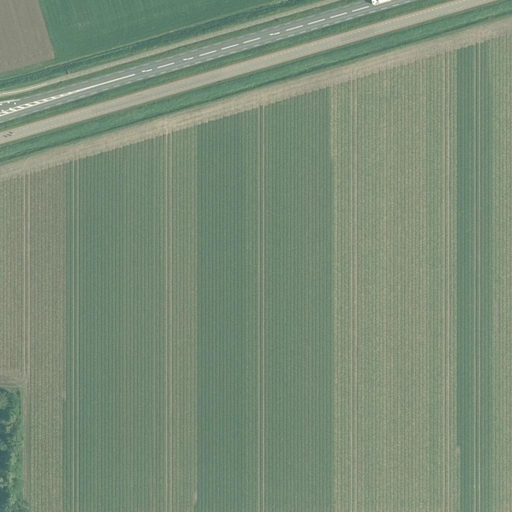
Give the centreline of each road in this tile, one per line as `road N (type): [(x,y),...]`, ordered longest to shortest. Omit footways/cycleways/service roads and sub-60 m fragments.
road 1 (unclassified): [(0,138),(479,0)]
road 2 (primary): [(392,0),(0,113)]
